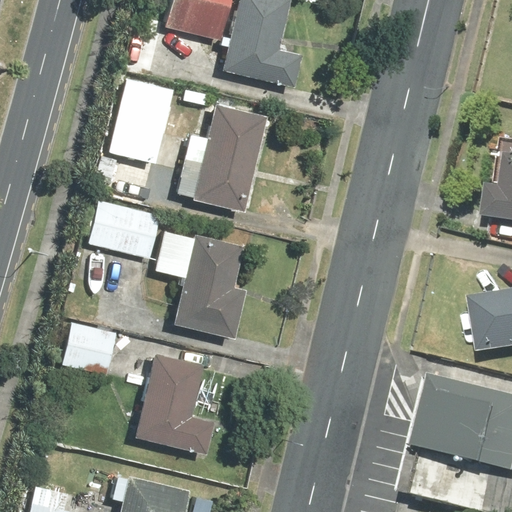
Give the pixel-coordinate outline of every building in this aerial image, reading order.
[(225,0),(167,0),(161,27),(216,39),(225,0)] [(235,0),(219,70),(290,87),(298,53),(276,48),(287,0),(235,0)] [(163,86),(124,77),(107,149),(146,158),(163,86)] [(212,103),(189,199),(241,212),(264,116),(212,103)] [(116,156),(98,153),(94,178),(111,181),(116,156)] [(496,185),(491,218),(511,221),(511,160),(508,186),(496,185)] [(92,211),(82,209),(78,232),(88,234),(86,243),(148,255),(156,214),(94,201),(92,211)] [(190,231),(169,322),(230,336),(242,287),(230,284),(240,243),(190,231)] [(511,292),(477,298),(487,355),(511,350),(511,292)] [(106,370),(114,331),(67,322),(54,391),(80,396),(86,366),(106,370)] [(151,350),(130,435),(201,452),(209,418),(187,413),(200,362),(151,350)] [(511,393),(446,377),(428,449),(511,468),(511,393)] [(180,511),(186,486),(125,473),(116,511),(180,511)] [(86,511),(88,500),(53,494),(52,505),(25,500),(23,511),(86,511)]
